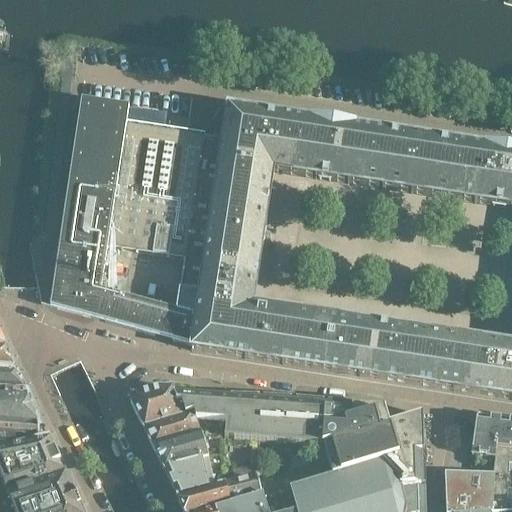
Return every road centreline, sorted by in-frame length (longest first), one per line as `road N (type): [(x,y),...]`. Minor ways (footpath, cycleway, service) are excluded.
road 1 (residential): [(453,403),(106,351)]
road 2 (residential): [(0,308),(88,511)]
road 3 (residential): [(169,511),(110,390),(106,351)]
